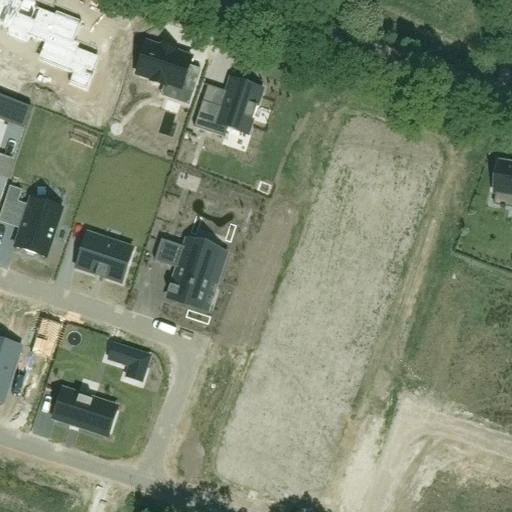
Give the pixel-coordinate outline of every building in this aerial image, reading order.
[(15,0),(0,0),(0,1),(0,27),(8,31),(6,36),(28,44),(30,39),(44,45),(39,57),(37,62),(42,63),(42,64),(72,76),(70,81),(69,85),(68,85),(87,93),(88,92),(95,73),(89,70),(94,56),(77,50),(79,45),(75,43),(81,27),(83,22),(56,12),(55,16),(38,9),(40,4),(28,0),(23,0),(22,3),(15,0)] [(167,85),(193,93),(201,70),(189,67),(192,59),(176,54),(177,51),(173,50),(173,52),(165,49),(166,47),(162,46),(161,49),(146,44),(136,75),(152,80),(151,83),(164,87),(166,88),(167,85)] [(205,101),(195,127),(225,139),(228,129),(247,136),(264,92),(234,80),(223,108),(205,101)] [(0,96),(0,120),(10,124),(18,104),(0,96)] [(511,164),(500,163),(495,194),(511,197),(511,164)] [(6,199),(18,203),(22,192),(10,188),(6,199)] [(32,199),(29,207),(15,249),(46,259),(62,209),(32,199)] [(87,235),(76,269),(122,284),(133,250),(87,235)] [(177,270),(168,299),(199,309),(208,280),(217,282),(225,257),(186,244),(185,248),(161,241),(154,262),(177,270)] [(42,321),(31,355),(51,361),(62,327),(42,321)] [(17,361),(21,348),(0,340),(0,401),(3,403),(10,382),(6,381),(13,360),(17,361)] [(120,348),(115,363),(130,368),(126,378),(142,383),(150,357),(120,348)] [(64,391),(54,420),(99,435),(109,406),(64,391)]
